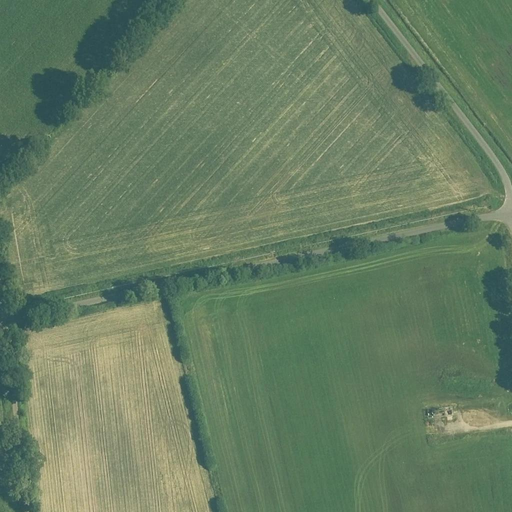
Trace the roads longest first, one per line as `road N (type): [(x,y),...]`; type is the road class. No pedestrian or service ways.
road 1 (unclassified): [(510,215),(0,322)]
road 2 (unclassified): [(367,0),(505,178),(510,215)]
road 3 (track): [(23,511),(0,332)]
